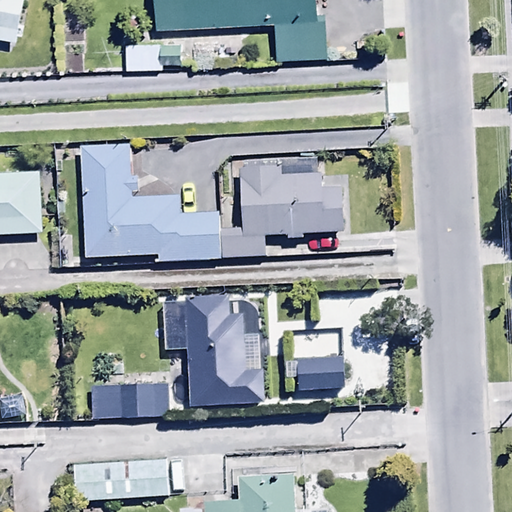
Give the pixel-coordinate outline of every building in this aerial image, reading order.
[(0,0),(0,45),(14,48),(22,0),(0,0)] [(311,0),(150,0),(152,37),(272,33),(273,65),(326,63),(324,17),(312,18),(311,0)] [(158,48),(124,47),(123,77),(157,77),(158,48)] [(221,263),(221,234),(220,216),(178,218),(177,198),(136,200),(135,179),(130,180),(128,148),(79,151),(85,261),(157,258),(157,267),(221,263)] [(221,234),(221,263),(262,261),(261,241),(285,240),(285,245),(301,244),(301,239),(342,237),(339,192),(321,193),(320,176),(280,178),(280,170),(238,173),(241,233),(221,234)] [(36,177),(0,178),(0,241),(40,239),(36,177)] [(163,350),(185,351),(187,409),(260,406),(256,312),(251,307),(236,301),(185,302),(185,327),(162,328),(163,350)] [(348,363),(286,365),(287,386),(294,386),(294,397),(348,395),(348,363)] [(167,388),(89,391),(90,424),(168,421),(167,388)] [(166,465),(71,470),(73,505),(168,500),(166,465)] [(295,511),(294,478),(236,481),(237,505),(203,506),(203,511),(295,511)]
